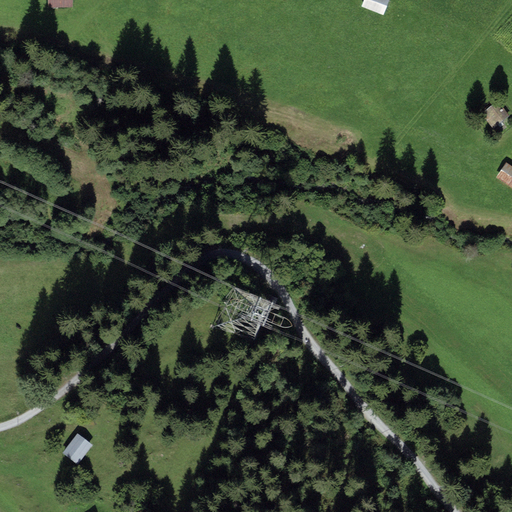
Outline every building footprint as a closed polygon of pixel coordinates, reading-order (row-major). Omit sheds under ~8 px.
[(79,0),(52,0),(53,9),(80,9),(79,0)] [(397,2),(392,0),(369,0),(367,9),(391,18),(397,2)] [(511,117),(502,106),(490,116),(501,130),(511,121),(511,117)] [(511,168),(510,167),(502,180),(511,185),(511,168)] [(80,436),(66,454),(80,464),(94,447),(80,436)]
